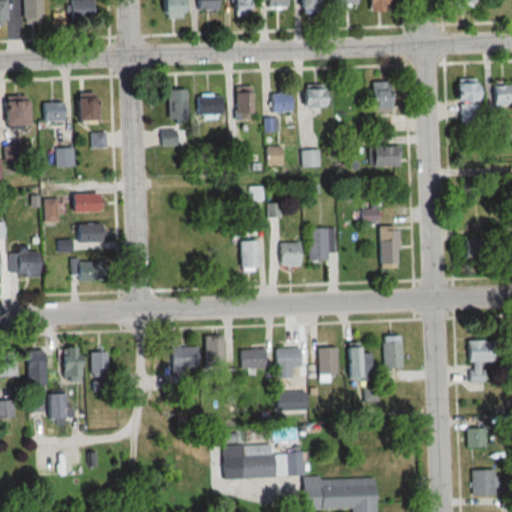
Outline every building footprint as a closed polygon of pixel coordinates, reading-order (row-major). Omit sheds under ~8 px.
[(181,0),(157,0),(157,17),(181,17),(181,0)] [(218,10),(217,0),(193,0),(194,10),(218,10)] [(226,0),(229,14),(248,11),(247,0),(226,0)] [(319,12),(319,0),(294,0),(295,12),(319,12)] [(383,11),(382,0),(363,0),(364,11),(383,11)] [(389,81),(367,81),(367,112),(389,112),(389,81)] [(452,82),(452,101),(475,101),(475,82),(452,82)] [(489,104),(511,104),(511,84),(489,84),(489,104)] [(299,88),(299,108),(323,108),(323,88),(299,88)] [(233,89),(233,119),(249,119),(249,89),(233,89)] [(184,120),(184,90),(165,90),(165,120),(184,120)] [(268,111),(291,110),(290,92),(267,93),(268,111)] [(222,119),(222,94),(197,94),(197,119),(222,119)] [(71,120),(90,120),(90,96),(71,96),(71,120)] [(0,101),(0,124),(21,124),(21,101),(0,101)] [(38,103),(38,121),(62,121),(62,103),(38,103)] [(277,117),(262,117),(262,132),(277,132),(277,117)] [(160,145),(173,145),(173,131),(160,131),(160,145)] [(103,133),(88,133),(88,147),(103,147),(103,133)] [(281,146),(263,146),(263,164),(281,164),(281,146)] [(368,166),(396,166),(396,146),(368,146),(368,166)] [(52,148),(52,166),(71,166),(71,148),(52,148)] [(317,149),(299,149),(299,167),(318,167),(317,149)] [(227,171),(247,171),(247,153),(227,153),(227,171)] [(68,194),(68,212),(98,212),(98,194),(68,194)] [(41,199),(41,222),(54,222),(54,199),(41,199)] [(181,214),(161,214),(161,232),(181,232),(181,214)] [(71,225),(72,250),(99,249),(98,224),(71,225)] [(375,227),(375,267),(395,267),(395,227),(375,227)] [(329,228),(306,228),(306,260),(329,260),(329,228)] [(236,270),(255,270),(255,241),(236,241),(236,270)] [(276,242),(276,266),(299,266),(299,242),(276,242)] [(164,269),(188,269),(188,245),(164,245),(164,269)] [(28,254),(8,254),(8,272),(28,272),(28,254)] [(100,262),(70,262),(70,281),(100,281),(100,262)] [(398,335),(380,335),(380,367),(398,367),(398,335)] [(219,336),(202,336),(202,366),(219,366),(219,336)] [(492,341),(464,340),(464,362),(468,362),(467,381),(481,381),(482,361),(492,362),(492,341)] [(59,381),(79,382),(79,348),(60,347),(59,381)] [(169,347),(169,371),(195,371),(195,347),(169,347)] [(334,347),(315,348),(315,376),(335,375),(334,347)] [(358,347),(345,347),(345,380),(370,380),(370,352),(358,352),(358,347)] [(89,376),(106,376),(106,348),(89,348),(89,376)] [(274,349),(274,377),(290,377),(290,366),(298,366),(298,349),(274,349)] [(42,384),(42,350),(25,350),(25,384),(42,384)] [(263,368),(263,350),(237,350),(237,368),(263,368)] [(0,375),(15,375),(15,351),(0,351),(0,375)] [(102,390),(101,382),(91,382),(91,391),(102,390)] [(29,395),(29,410),(40,410),(40,395),(29,395)] [(0,417),(11,417),(11,402),(0,402),(0,417)] [(45,416),(66,416),(66,407),(45,407),(45,416)] [(464,428),(464,446),(482,446),(482,428),(464,428)] [(219,445),(219,480),(241,480),(241,486),(271,486),(271,445),(219,445)] [(496,469),(469,469),(469,495),(496,495),(496,469)] [(347,508),(347,511),(371,511),(371,477),(298,479),(299,509),(347,508)]
